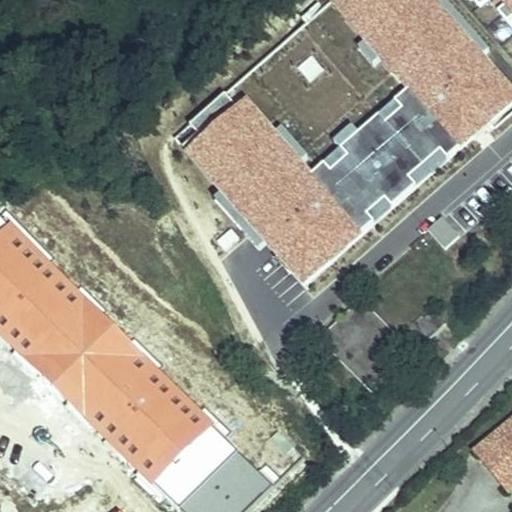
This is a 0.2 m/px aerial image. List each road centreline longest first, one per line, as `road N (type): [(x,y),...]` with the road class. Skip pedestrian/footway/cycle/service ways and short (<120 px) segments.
road 1 (unknown): [(394,472),(335,427),(309,384),(309,356),(336,317),(511,182)]
road 2 (secondary): [(511,342),(355,511)]
